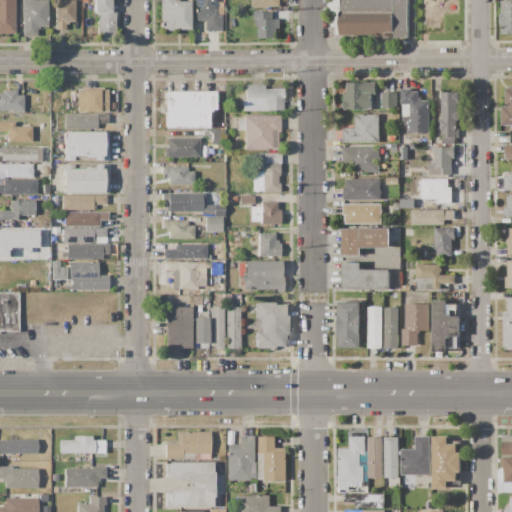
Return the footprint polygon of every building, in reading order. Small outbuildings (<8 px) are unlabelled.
[(0,0),(15,0),(15,34),(0,34),(0,0)] [(22,0),(47,0),(48,27),(38,27),(38,36),(23,36),(22,0)] [(56,0),(75,0),(75,21),(69,21),(69,24),(66,24),(66,30),(56,31),(56,0)] [(93,0),(111,0),(111,10),(115,10),(115,40),(96,40),(96,14),(93,14),(93,0)] [(160,0),(189,0),(190,29),(160,29),(160,0)] [(193,0),(216,0),(216,14),(221,14),(221,31),(206,31),(206,21),(193,21),(193,0)] [(252,0),(279,0),(279,8),(252,8),(252,0)] [(340,0),(408,0),(408,39),(340,38),(340,0)] [(501,1),(511,1),(511,33),(501,33),(501,26),(499,26),(499,14),(501,14),(501,1)] [(254,12),(273,12),(273,19),(280,19),(280,29),(277,29),(277,40),(258,40),(258,26),(254,26),(254,12)] [(346,83),(376,83),(376,95),(372,95),(372,109),(343,110),(343,92),(346,92),(346,83)] [(245,84),(264,84),(264,89),(286,89),(286,98),(285,98),(285,103),(282,103),(282,110),(242,110),(242,99),(245,99),(245,84)] [(511,86),(511,125),(500,125),(501,107),(505,107),(505,89),(510,89),(510,86),(511,86)] [(76,90),(81,90),(81,88),(84,88),(84,90),(99,90),(99,88),(103,88),(103,90),(106,90),(106,112),(76,112),(76,90)] [(0,110),(0,92),(3,92),(3,89),(16,89),(16,95),(23,94),(23,113),(11,113),(11,110),(0,110)] [(401,90),(412,90),(412,92),(418,92),(418,99),(421,99),(421,101),(429,100),(429,123),(409,123),(402,123),(401,90)] [(164,91),(215,91),(214,111),(208,111),(208,128),(164,128),(164,91)] [(382,94),(396,93),(397,109),(382,109),(382,94)] [(440,93),(459,93),(459,105),(456,105),(456,112),(459,112),(459,121),(456,121),(456,138),(441,138),(441,132),(438,132),(438,115),(440,115),(440,93)] [(64,114),(106,114),(106,123),(97,123),(97,129),(64,129),(64,114)] [(244,115),(279,115),(279,132),(277,132),(277,150),(244,150),(244,130),(237,130),(237,119),(244,119),(244,115)] [(343,143),(343,128),(355,128),(355,115),(378,115),(378,143),(343,143)] [(0,122),(16,122),(16,126),(33,127),(32,142),(7,141),(8,132),(0,132),(0,122)] [(168,129),(180,130),(180,137),(167,136),(168,129)] [(212,129),(224,129),(224,144),(212,144),(212,129)] [(64,131),(108,131),(108,160),(64,160),(64,131)] [(166,138),(199,138),(199,157),(164,157),(164,148),(166,148),(166,138)] [(399,146),(407,146),(408,160),(399,160),(399,146)] [(0,147),(42,147),(42,161),(0,161),(0,147)] [(200,147),(210,147),(210,156),(200,156),(200,147)] [(342,147),(379,147),(379,172),(352,173),(352,167),(349,167),(349,163),(342,164),(342,147)] [(434,148),(454,147),(454,158),(451,158),(451,174),(428,175),(428,164),(434,164),(434,148)] [(248,153),(280,153),(280,176),(278,176),(278,183),(280,183),(280,192),(252,192),(252,163),(248,163),(248,153)] [(0,164),(32,164),(33,177),(3,178),(3,172),(0,172),(0,164)] [(63,168),(84,168),(84,167),(95,167),(95,164),(108,164),(108,193),(63,192),(63,168)] [(511,165),(511,176),(503,176),(503,190),(511,190),(511,165)] [(161,167),(187,166),(187,171),(193,171),(193,185),(169,185),(169,177),(166,178),(165,174),(161,174),(161,167)] [(345,179),(379,180),(379,201),(344,200),(344,188),(345,188),(345,179)] [(421,179),(448,179),(448,188),(451,188),(451,204),(435,204),(435,199),(420,199),(421,179)] [(0,193),(0,184),(3,184),(3,180),(37,180),(37,193),(0,193)] [(162,193),(202,193),(202,212),(169,212),(169,208),(165,208),(165,202),(162,202),(162,193)] [(62,195),(105,195),(105,206),(95,206),(95,210),(62,210),(62,195)] [(240,196),(253,196),(253,204),(240,204),(240,196)] [(0,220),(0,210),(10,210),(10,208),(9,208),(9,204),(10,204),(10,200),(36,200),(36,216),(18,215),(18,220),(10,220),(10,221),(7,221),(7,220),(0,220)] [(261,201),(276,201),(276,209),(280,209),(280,224),(261,224),(261,222),(250,222),(250,206),(261,206),(261,201)] [(343,204),(380,204),(380,224),(345,224),(345,215),(343,215),(343,204)] [(215,205),(224,205),(223,215),(215,215),(215,205)] [(410,211),(454,211),(454,222),(445,222),(445,225),(410,225),(410,211)] [(64,212),(108,212),(108,221),(99,221),(99,226),(64,226),(64,212)] [(205,216),(221,216),(222,232),(205,232),(205,216)] [(162,221),(187,221),(187,225),(193,225),(193,238),(169,238),(169,232),(166,232),(166,229),(162,229),(162,221)] [(62,228),(105,228),(105,242),(62,243),(62,228)] [(343,229),(388,228),(389,247),(360,247),(360,256),(344,256),(343,229)] [(434,228),(455,228),(455,240),(451,240),(451,257),(435,258),(434,228)] [(0,229),(39,229),(39,247),(8,247),(8,257),(0,257),(0,229)] [(258,232),(274,232),(275,240),(278,240),(278,243),(279,243),(279,255),(258,255),(258,232)] [(66,244),(100,244),(100,258),(66,258),(66,244)] [(163,259),(163,249),(174,249),(174,246),(176,246),(176,244),(205,244),(205,249),(207,249),(207,255),(205,255),(205,258),(163,259)] [(51,260),(61,260),(61,267),(66,267),(66,279),(51,279),(51,260)] [(244,260),(280,260),(280,276),(282,276),(283,292),(275,292),(275,290),(244,290),(244,282),(241,282),(241,275),(244,275),(244,260)] [(68,262),(97,261),(97,275),(107,275),(107,289),(70,289),(70,279),(68,279),(68,262)] [(165,262),(196,262),(196,289),(177,289),(177,273),(169,273),(169,271),(165,271),(165,262)] [(343,289),(343,263),(361,263),(361,270),(388,270),(388,288),(343,289)] [(416,265),(440,264),(440,275),(454,275),(454,284),(440,284),(440,289),(416,289),(416,265)] [(0,295),(0,329),(17,330),(17,296),(0,295)] [(193,296),(202,296),(202,311),(193,310),(193,296)] [(511,298),(511,350),(503,350),(503,312),(507,312),(507,298),(511,298)] [(434,301),(447,301),(447,304),(460,304),(460,350),(447,350),(447,352),(433,352),(434,301)] [(255,302),(274,302),(274,305),(287,305),(286,347),(274,347),(274,349),(255,349),(255,331),(259,331),(259,319),(255,319),(255,302)] [(339,302),(360,302),(360,348),(339,348),(339,302)] [(428,304),(428,331),(417,331),(418,346),(402,346),(402,329),(405,329),(405,305),(428,304)] [(165,306),(190,306),(191,348),(165,349),(165,306)] [(210,306),(223,306),(223,348),(210,348),(210,306)] [(226,307),(239,307),(239,348),(226,348),(226,307)] [(368,307),(382,307),(382,348),(369,348),(368,307)] [(384,308),(398,308),(398,348),(384,348),(384,308)] [(193,311),(208,311),(208,345),(194,345),(193,311)] [(176,431),(210,431),(210,453),(196,453),(196,457),(182,457),(182,459),(165,459),(165,443),(176,443),(176,431)] [(59,452),(59,440),(74,440),(74,435),(92,435),(92,440),(103,440),(103,452),(59,452)] [(226,444),(239,444),(239,436),(255,436),(255,463),(250,463),(250,479),(227,480),(226,444)] [(259,437),(276,437),(275,449),(286,449),(286,481),(258,480),(258,454),(259,454),(259,437)] [(338,449),(350,449),(350,437),(365,437),(365,455),(360,455),(360,467),(363,467),(363,482),(339,482),(338,449)] [(368,437),(382,437),(383,478),(368,478),(368,437)] [(384,437),(398,438),(397,478),(384,478),(384,437)] [(430,475),(401,475),(401,449),(415,449),(415,437),(430,437),(430,475)] [(434,437),(447,437),(447,445),(457,445),(457,453),(460,453),(460,485),(447,485),(447,488),(434,488),(434,437)] [(0,439),(37,439),(37,453),(0,453),(0,439)] [(502,442),(511,442),(511,455),(502,455),(502,442)] [(511,458),(511,483),(504,483),(504,482),(501,482),(501,468),(504,468),(504,465),(500,464),(500,458),(511,458)] [(165,463),(168,463),(168,462),(212,462),(212,472),(213,472),(213,497),(212,497),(212,506),(165,506),(165,493),(168,493),(168,490),(177,490),(177,489),(191,489),(191,481),(177,481),(177,479),(168,479),(168,476),(165,476),(165,463)] [(5,486),(5,482),(0,482),(0,466),(12,466),(12,468),(37,468),(37,486),(5,486)] [(64,487),(64,468),(90,468),(90,466),(106,466),(106,478),(99,478),(99,483),(97,483),(97,487),(64,487)] [(248,484),(256,484),(257,492),(248,493),(248,484)] [(344,494),(383,494),(383,509),(354,509),(354,504),(344,504),(344,494)] [(236,511),(236,495),(269,495),(269,507),(281,507),(281,511),(236,511)] [(77,511),(77,504),(89,504),(89,497),(105,497),(105,504),(102,504),(102,511),(77,511)] [(4,498),(37,498),(37,511),(0,511),(0,507),(2,507),(2,503),(4,503),(4,498)]
